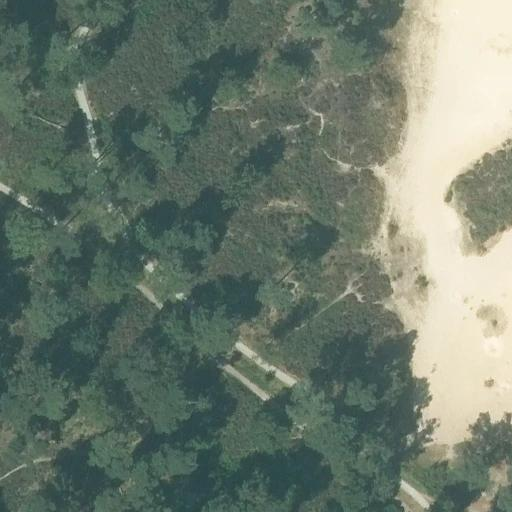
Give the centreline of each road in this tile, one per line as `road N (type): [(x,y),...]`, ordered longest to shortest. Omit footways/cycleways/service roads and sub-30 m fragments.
road 1 (track): [(362,476),(103,249),(0,176)]
road 2 (track): [(511,404),(362,476),(402,509)]
